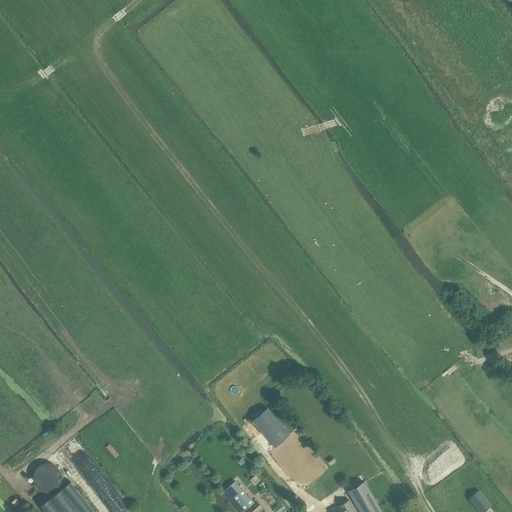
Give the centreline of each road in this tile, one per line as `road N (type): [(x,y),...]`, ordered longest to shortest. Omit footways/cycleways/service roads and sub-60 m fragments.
road 1 (track): [(433,511),(422,487),(71,54)]
road 2 (track): [(511,173),(379,0)]
road 3 (track): [(42,77),(142,0)]
